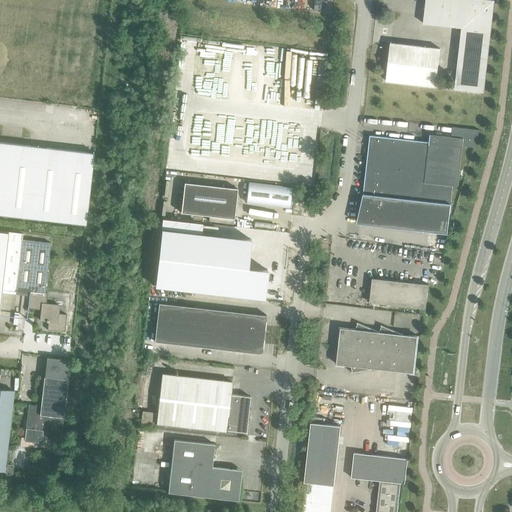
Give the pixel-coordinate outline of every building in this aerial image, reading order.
[(454,89),(483,92),(494,0),(491,0),(425,0),(423,23),(461,28),(454,89)] [(383,81),(433,86),(437,49),(388,43),(383,81)] [(462,146),(474,147),(479,130),(452,127),(451,137),(429,135),(429,142),(369,135),(359,223),(447,234),(452,186),(458,186),(462,146)] [(0,215),(85,226),(94,154),(0,142),(0,215)] [(249,182),(246,202),(291,207),(294,187),(249,182)] [(184,183),(180,213),(233,219),(237,189),(184,183)] [(154,286),(264,299),(267,270),(247,268),(251,239),(201,233),(160,229),(154,286)] [(44,294),(44,293),(50,243),(21,240),(22,233),(0,230),(0,298),(1,290),(29,293),(30,292),(44,294)] [(369,302),(425,309),(428,285),(372,278),(369,302)] [(44,294),(30,292),(28,309),(41,311),(39,321),(45,322),(47,323),(47,330),(64,332),(66,315),(58,314),(59,306),(46,304),(47,294),(44,293),(44,294)] [(261,354),(266,316),(158,303),(154,342),(261,354)] [(351,372),(351,373),(375,368),(413,373),(417,336),(402,334),(381,325),(380,326),(381,326),(379,332),(357,322),(356,323),(357,323),(355,329),(340,327),(339,339),(338,339),(339,340),(338,351),(336,352),(337,352),(336,364),(351,366),(352,372),(351,372)] [(26,429),(25,439),(41,441),(42,435),(51,436),(53,416),(63,417),(68,374),(60,373),(59,379),(44,377),(40,406),(28,404),(25,429),(26,429)] [(156,424),(226,431),(226,430),(245,432),(249,396),(230,394),(231,382),(161,374),(156,424)] [(0,470),(4,471),(14,391),(0,389),(0,470)] [(304,482),(334,485),(340,426),(311,422),(304,482)] [(167,492),(238,500),(241,470),(211,467),(214,444),(173,439),(167,492)] [(354,453),(351,477),(379,481),(375,511),(396,511),(400,483),(405,484),(407,459),(395,457),(385,456),(354,453)]
